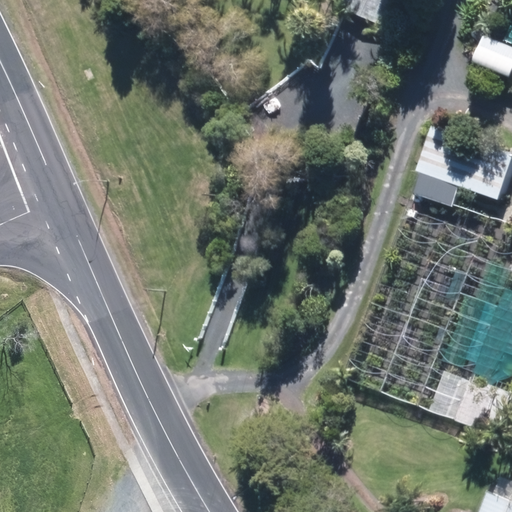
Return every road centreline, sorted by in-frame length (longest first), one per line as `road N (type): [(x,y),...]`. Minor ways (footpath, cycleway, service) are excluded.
road 1 (tertiary): [(209,511),(156,416),(59,197)]
road 2 (tertiary): [(59,197),(0,64)]
